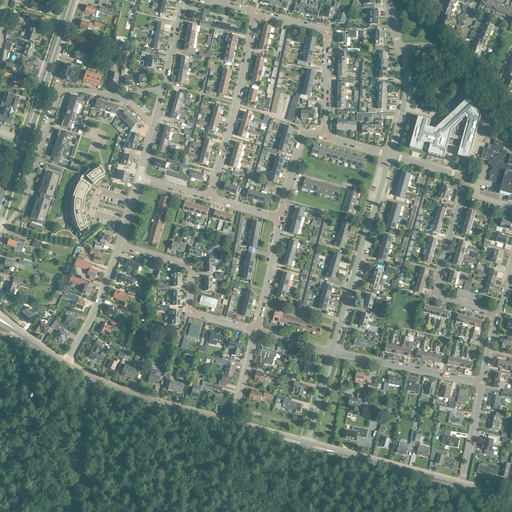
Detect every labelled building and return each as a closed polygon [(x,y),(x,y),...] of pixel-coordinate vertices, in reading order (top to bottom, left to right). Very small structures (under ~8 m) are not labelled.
[(37,0),(30,0),(29,4),(31,5),(30,9),(38,11),(38,9),(42,10),(43,7),(44,7),(44,4),(44,3),(39,2),(39,0),(37,0)] [(283,0),(281,8),(287,10),(288,6),(291,7),(292,0),(283,0)] [(488,0),(486,7),(491,9),(494,1),(491,0),(488,0)] [(494,1),(491,9),(496,11),(500,3),(497,2),(497,1),(495,0),(494,0),(494,1)] [(294,12),(300,13),(302,6),(300,5),(296,5),(297,3),(294,2),(292,7),(295,8),(294,12)] [(308,8),(306,15),(312,16),(316,3),(313,2),(312,6),(309,5),(308,8)] [(336,17),(338,9),(340,3),(336,2),(334,8),(332,7),(332,9),(328,7),(325,17),(332,19),(333,17),(336,17)] [(500,3),(496,11),(502,13),(505,5),(502,4),(503,3),(500,2),(500,3)] [(454,7),(446,3),(443,9),(451,12),(452,12),(453,9),(454,10),(455,7),(454,7),(454,6),(454,7)] [(505,5),(502,13),(507,15),(510,8),(507,6),(508,5),(505,4),(505,5)] [(85,9),(85,11),(85,12),(92,15),(92,14),(95,15),(97,9),(95,8),(87,6),(87,7),(86,7),(86,8),(86,9),(85,9)] [(160,9),(160,12),(159,13),(166,15),(167,8),(161,7),(157,6),(157,8),(160,9)] [(113,11),(100,7),(99,11),(112,15),(118,17),(119,13),(113,11)] [(374,7),(366,7),(366,11),(369,11),(369,18),(379,18),(379,12),(378,12),(374,12),(374,7)] [(341,9),(338,9),(336,17),(338,18),(337,23),(344,24),(346,15),(342,14),(343,11),(340,11),(341,9)] [(451,12),(443,9),(441,14),(444,15),(449,17),(451,18),(453,12),(452,12),(451,12)] [(206,14),(192,12),(191,12),(190,16),(191,16),(190,18),(205,21),(206,14)] [(24,13),(23,18),(29,20),(29,23),(29,24),(34,25),(34,24),(39,25),(41,18),(40,18),(40,17),(38,17),(34,16),(35,15),(24,13)] [(444,15),(442,20),(450,23),(451,24),(452,21),(453,22),(454,19),(451,18),(449,17),(444,15)] [(379,18),(369,18),(369,25),(369,28),(378,28),(378,25),(378,24),(379,24),(379,18)] [(450,23),(442,20),(440,26),(448,29),(449,26),(450,27),(452,24),(451,24),(450,23)] [(80,27),(79,30),(83,31),(84,28),(87,30),(88,26),(91,27),(92,24),(89,23),(82,21),(80,27)] [(485,25),(481,23),(476,21),(475,24),(480,25),(492,30),(494,25),(486,22),(485,25)] [(480,25),(475,24),(474,26),(483,30),(482,32),(490,36),(492,30),(480,25)] [(28,34),(35,36),(37,31),(30,28),(28,32),(22,30),(21,32),(25,33),(28,34)] [(161,37),(163,31),(156,29),(148,28),(148,30),(152,31),(156,32),(155,35),(161,37)] [(378,28),(369,28),(369,32),(375,32),(375,39),(385,39),(385,33),(384,33),(384,32),(378,32),(378,28)] [(339,35),(339,43),(343,43),(343,46),(347,46),(347,44),(347,38),(350,38),(356,38),(356,37),(357,31),(349,31),(349,35),(347,35),(347,34),(343,34),(343,35),(339,35)] [(476,34),(475,36),(488,41),(490,36),(482,32),(481,35),(476,34)] [(28,34),(25,33),(24,36),(20,35),(20,38),(33,42),(35,36),(28,34)] [(488,41),(475,36),(474,38),(479,40),(478,43),(483,45),(486,46),(488,41)] [(76,38),(75,42),(76,42),(76,43),(81,45),(81,46),(80,46),(79,50),(89,53),(90,49),(87,48),(88,47),(90,39),(82,37),(81,38),(78,37),(77,38),(76,38)] [(195,38),(187,37),(186,37),(185,41),(186,41),(186,43),(194,45),(196,45),(197,39),(195,39),(195,38)] [(308,44),(315,45),(317,39),(309,37),(308,44)] [(385,39),(375,39),(375,46),(375,49),(383,50),(383,46),(384,46),(384,45),(385,45),(385,39)] [(159,50),(160,43),(154,42),(150,41),(150,44),(149,48),(153,48),(159,50)] [(236,44),(228,42),(226,41),(224,48),(235,50),(236,50),(237,46),(236,46),(236,44)] [(25,49),(32,52),(35,46),(23,42),(22,45),(21,48),(25,49)] [(474,45),(469,43),(468,45),(481,50),(483,45),(478,43),(475,42),(474,45)] [(194,45),(186,43),(186,44),(185,44),(184,47),(185,47),(184,50),(195,52),(196,49),(193,49),(194,45)] [(481,50),(468,45),(467,48),(472,50),(470,53),(478,56),(481,50)] [(25,49),(21,48),(16,46),(15,49),(21,50),(20,54),(30,58),(32,52),(25,49)] [(235,50),(224,48),(223,54),(226,54),(234,56),(235,56),(236,53),(235,53),(235,50)] [(380,59),(387,59),(388,59),(388,56),(387,56),(387,53),(384,53),(384,50),(372,49),(372,53),(374,53),(374,55),(380,55),(380,59)] [(82,65),(87,66),(92,68),(93,65),(84,62),(86,55),(93,58),(94,55),(85,52),(85,54),(76,51),(75,55),(74,54),(73,57),(74,57),(73,58),(83,61),(82,65)] [(157,58),(156,58),(151,57),(152,54),(142,52),(141,56),(147,57),(146,62),(157,64),(157,61),(156,61),(157,58)] [(234,56),(226,54),(224,61),(232,63),(232,62),(234,62),(234,59),(233,59),(234,56)] [(258,58),(257,64),(265,65),(266,66),(267,63),(265,63),(266,59),(258,58)] [(30,75),(33,65),(34,64),(23,61),(19,71),(30,75)] [(150,68),(154,69),(155,69),(155,67),(156,67),(157,64),(146,62),(145,67),(144,67),(144,69),(149,73),(149,71),(150,68)] [(6,63),(5,66),(4,70),(12,73),(15,66),(6,63)] [(257,64),(255,70),(263,71),(265,72),(266,68),(264,67),(265,65),(257,64)] [(75,68),(66,65),(65,67),(63,67),(62,70),(63,71),(62,73),(62,72),(60,76),(62,77),(62,79),(70,82),(76,84),(81,70),(75,68)] [(131,77),(130,77),(129,76),(126,76),(125,70),(122,71),(120,77),(121,82),(122,82),(125,81),(126,86),(129,86),(129,87),(133,86),(133,82),(132,82),(131,77)] [(180,70),(179,77),(195,80),(199,80),(200,76),(195,76),(195,77),(187,76),(188,71),(180,70)] [(263,71),(255,70),(254,76),(264,78),(265,75),(263,75),(263,71)] [(91,73),(86,71),(83,81),(88,83),(91,73)] [(138,71),(134,72),(135,80),(139,79),(140,84),(142,84),(143,85),(147,84),(147,80),(146,80),(145,75),(144,75),(143,74),(138,74),(138,71)] [(96,75),(91,73),(88,83),(93,85),(96,75)] [(111,73),(108,85),(116,86),(118,74),(111,73)] [(102,77),(96,75),(93,85),(98,87),(102,77)] [(11,81),(14,82),(12,89),(17,91),(17,88),(21,89),(22,88),(22,89),(23,86),(22,86),(23,83),(18,81),(19,80),(15,79),(15,80),(12,79),(11,81)] [(379,81),(371,81),(371,86),(376,86),(376,87),(379,87),(379,90),(388,91),(388,87),(388,85),(385,85),(385,81),(379,81)] [(228,89),(220,88),(218,97),(224,98),(225,95),(226,95),(228,89)] [(312,90),(304,89),(301,88),(301,91),(304,91),(303,95),(310,97),(312,90)] [(251,89),(249,95),(256,97),(261,98),(262,92),(258,91),(252,90),(251,89)] [(5,93),(3,99),(18,104),(20,98),(12,95),(5,93)] [(176,100),(182,101),(184,102),(185,100),(182,99),(183,98),(184,96),(183,96),(183,95),(178,93),(176,100)] [(70,101),(79,103),(82,104),(84,104),(84,102),(80,100),(81,98),(72,95),(72,97),(71,97),(70,101)] [(3,101),(1,107),(2,106),(9,108),(16,110),(18,104),(3,99),(3,101)] [(100,110),(102,101),(100,100),(100,101),(97,100),(96,104),(93,103),(91,109),(94,110),(94,111),(99,113),(100,110)] [(430,120),(418,117),(410,148),(421,151),(422,148),(423,148),(428,150),(429,150),(428,153),(444,157),(447,144),(448,144),(452,130),(465,117),(468,120),(458,156),(469,159),(480,120),(481,115),(480,114),(471,104),(467,100),(442,123),(442,122),(442,123),(440,125),(439,126),(437,128),(436,129),(435,129),(428,127),(430,120)] [(346,102),(338,102),(338,109),(347,109),(347,112),(348,112),(358,112),(358,109),(347,109),(347,105),(346,105),(346,102)] [(113,104),(110,113),(115,115),(115,116),(117,118),(123,108),(115,106),(115,105),(113,104)] [(1,107),(0,107),(7,109),(6,111),(2,110),(1,114),(0,114),(0,119),(11,123),(13,118),(14,114),(13,114),(13,111),(15,112),(16,110),(9,108),(2,106),(1,107)] [(174,106),(172,112),(187,116),(187,114),(183,112),(179,111),(179,110),(180,111),(180,109),(179,109),(180,107),(174,106)] [(123,108),(117,118),(119,119),(120,118),(124,121),(131,115),(129,113),(128,113),(126,111),(123,108)] [(221,114),(214,112),(213,116),(210,115),(211,111),(201,108),(199,115),(203,116),(203,113),(210,115),(209,118),(212,118),(219,120),(221,114)] [(187,116),(172,112),(170,118),(176,120),(177,120),(178,118),(177,118),(177,116),(181,117),(181,119),(185,121),(187,116)] [(245,113),(244,119),(251,121),(252,115),(245,113)] [(74,119),(64,115),(62,119),(64,119),(63,121),(72,124),(75,125),(76,120),(74,119)] [(135,118),(131,115),(124,121),(128,125),(135,118)] [(135,118),(128,125),(132,129),(130,130),(131,131),(138,130),(137,127),(135,126),(138,123),(136,121),(137,120),(135,118)] [(218,126),(211,124),(198,120),(197,124),(210,127),(209,130),(216,132),(218,126)] [(72,124),(63,121),(61,126),(70,129),(72,124)] [(242,125),(240,131),(247,133),(259,136),(260,133),(248,129),(249,127),(242,125)] [(284,132),(291,134),(293,128),(286,126),(284,132)] [(164,133),(170,135),(174,136),(179,137),(179,135),(175,134),(175,133),(171,132),(172,132),(172,130),(171,130),(172,128),(166,127),(164,133)] [(138,130),(131,131),(129,132),(129,133),(131,133),(129,139),(139,141),(140,139),(139,138),(139,136),(136,135),(137,133),(139,132),(138,130)] [(58,136),(67,139),(68,134),(60,131),(58,136)] [(291,134),(284,132),(282,132),(281,134),(283,135),(283,138),(290,140),(291,134)] [(290,140),(283,138),(281,138),(280,141),(282,141),(281,145),(288,147),(290,140)] [(205,143),(205,146),(212,148),(213,142),(205,140),(204,143),(205,143)] [(484,148),(481,159),(482,159),(489,161),(492,165),(494,167),(490,173),(491,174),(489,181),(502,185),(501,187),(499,193),(502,194),(509,196),(509,198),(508,200),(511,201),(511,155),(511,156),(506,154),(503,151),(505,143),(495,140),(492,150),(484,148)] [(65,144),(56,141),(55,147),(63,150),(65,144)] [(235,149),(242,151),(244,145),(237,143),(235,149)] [(137,146),(128,144),(126,149),(125,149),(124,151),(130,153),(131,150),(135,152),(136,149),(137,149),(137,146)] [(166,147),(161,145),(159,152),(165,154),(165,153),(167,154),(168,150),(166,149),(166,147)] [(319,155),(321,147),(315,145),(312,153),(319,155)] [(321,147),(319,155),(325,157),(328,149),(321,147)] [(334,151),(328,149),(325,157),(332,159),(334,151)] [(130,153),(124,151),(123,154),(122,154),(121,159),(133,163),(133,160),(133,157),(129,156),(130,153)] [(334,151),(332,159),(338,161),(341,152),(334,151)] [(61,155),(53,152),(51,156),(52,156),(51,157),(55,158),(54,161),(59,162),(61,155)] [(347,154),(341,152),(338,161),(345,163),(347,154)] [(354,156),(347,154),(345,163),(351,164),(354,156)] [(240,157),(233,155),(232,161),(239,163),(240,157)] [(354,156),(351,164),(358,166),(360,158),(354,156)] [(208,159),(201,157),(200,163),(207,165),(208,159)] [(275,163),(282,165),(284,159),(277,157),(275,163)] [(367,160),(360,158),(358,166),(360,167),(361,167),(360,168),(364,169),(367,160)] [(133,163),(121,159),(121,160),(123,160),(122,165),(118,164),(117,167),(124,169),(125,166),(130,168),(131,165),(132,165),(133,163)] [(156,160),(154,166),(160,168),(159,170),(163,172),(164,169),(165,169),(167,163),(156,160)] [(282,165),(275,163),(273,170),(281,172),(282,165)] [(92,170),(85,176),(94,184),(99,180),(105,176),(100,166),(92,170)] [(124,169),(117,167),(116,173),(119,174),(118,180),(123,182),(127,184),(128,180),(127,179),(128,175),(122,174),(124,169)] [(281,172),(273,170),(272,169),(270,175),(272,176),(279,178),(281,172)] [(194,171),(192,178),(203,181),(204,174),(194,171)] [(38,198),(30,219),(38,222),(37,223),(43,225),(51,202),(48,201),(49,197),(52,198),(60,175),(54,173),(54,175),(46,172),(39,193),(42,194),(40,199),(38,198)] [(402,172),(400,179),(409,181),(410,175),(402,172)] [(310,190),(313,180),(306,178),(303,188),(310,190)] [(73,196),(72,204),(72,213),(73,220),(76,228),(80,236),(90,229),(86,223),(84,217),(82,217),(81,212),(83,212),(83,205),(85,199),(87,193),(91,187),(81,180),(76,188),(73,196)] [(313,180),(310,190),(317,192),(320,182),(313,180)] [(327,184),(320,182),(317,192),(324,194),(327,184)] [(231,193),(233,186),(226,184),(224,191),(231,193)] [(334,186),(327,184),(324,194),(331,196),(334,186)] [(399,184),(397,191),(405,193),(407,186),(399,184)] [(341,188),(334,186),(331,196),(338,198),(341,188)] [(443,186),(441,192),(450,194),(452,189),(443,186)] [(253,199),(255,192),(249,190),(247,197),(253,199)] [(349,190),(347,197),(357,200),(359,193),(349,190)] [(405,193),(397,191),(395,197),(403,199),(405,193)] [(262,194),(255,192),(253,199),(260,201),(262,194)] [(450,194),(441,192),(440,195),(439,195),(437,200),(441,201),(442,199),(448,201),(450,194)] [(162,196),(160,203),(168,205),(170,198),(162,196)] [(357,200),(347,197),(345,204),(355,207),(357,200)] [(189,211),(191,203),(185,202),(183,210),(189,211)] [(168,205),(160,203),(158,209),(166,212),(168,205)] [(191,203),(189,211),(189,213),(195,215),(195,213),(198,205),(191,203)] [(355,207),(345,204),(343,211),(353,215),(355,207)] [(392,210),(400,212),(402,206),(393,204),(392,210)] [(158,209),(156,216),(164,218),(166,212),(158,209)] [(220,220),(222,212),(216,210),(214,218),(220,220)] [(228,214),(222,212),(220,220),(226,222),(228,214)] [(295,214),(293,220),(301,223),(303,216),(295,214)] [(390,215),(388,222),(396,224),(397,224),(399,224),(400,222),(397,221),(398,218),(390,215)] [(474,217),(467,215),(465,222),(472,224),(476,225),(477,221),(473,220),(474,217)] [(156,216),(154,223),(162,225),(164,218),(156,216)] [(436,219),(434,225),(441,227),(443,221),(436,219)] [(293,220),(292,226),(299,229),(301,223),(293,220)] [(502,221),(500,227),(501,227),(510,230),(511,223),(502,221)] [(341,229),(349,231),(351,224),(343,222),(341,229)] [(396,224),(388,222),(386,228),(395,231),(396,224)] [(162,225),(154,223),(152,229),(161,232),(162,225)] [(441,227),(434,225),(431,224),(429,230),(432,231),(439,233),(441,227)] [(299,229),(292,226),(290,233),(297,235),(299,229)] [(471,229),(464,227),(462,234),(469,236),(471,229)] [(152,229),(150,236),(159,239),(161,232),(152,229)] [(52,234),(49,239),(79,244),(77,239),(74,238),(73,236),(71,234),(69,232),(66,231),(65,231),(62,231),(60,232),(57,233),(55,235),(52,234)] [(496,231),(495,233),(499,234),(496,242),(506,245),(506,243),(507,243),(509,239),(508,239),(508,237),(499,234),(500,232),(496,231)] [(102,233),(101,237),(99,243),(96,242),(95,246),(100,247),(101,247),(103,242),(108,243),(110,238),(111,238),(112,234),(108,233),(108,234),(102,233)] [(159,239),(150,236),(148,243),(157,245),(159,239)] [(174,242),(172,249),(172,250),(175,251),(175,250),(178,251),(180,242),(181,239),(178,238),(177,243),(174,242)] [(291,240),(289,246),(297,248),(298,242),(298,240),(292,238),(292,240),(291,240)] [(9,239),(8,242),(7,245),(7,246),(14,248),(14,250),(14,251),(21,252),(24,243),(15,240),(14,241),(9,239)] [(258,242),(250,240),(248,240),(247,243),(250,243),(249,247),(257,248),(258,242)] [(346,242),(338,240),(336,247),(344,249),(346,242)] [(391,243),(383,240),(381,247),(389,249),(391,243)] [(180,242),(178,251),(184,253),(186,245),(185,244),(186,243),(180,242)] [(190,251),(189,255),(196,256),(199,244),(196,243),(195,248),(192,247),(190,251)] [(436,245),(429,243),(427,249),(434,251),(436,245)] [(199,244),(196,256),(202,258),(204,251),(205,246),(199,244)] [(297,248),(289,246),(288,252),(295,254),(297,248)] [(493,246),(492,249),(495,249),(494,253),(492,252),(491,256),(493,256),(501,259),(503,252),(498,250),(499,248),(493,246)] [(389,249),(381,247),(379,253),(388,255),(389,249)] [(99,250),(94,249),(92,249),(92,251),(91,251),(90,255),(94,257),(93,261),(99,263),(100,262),(101,263),(103,256),(98,253),(99,250)] [(288,252),(286,259),(293,261),(296,261),(298,255),(295,254),(288,252)] [(457,252),(455,258),(462,260),(469,262),(470,259),(463,257),(464,254),(457,252)] [(80,253),(79,253),(78,258),(77,260),(79,260),(83,262),(85,256),(86,255),(80,253)] [(247,260),(255,261),(256,255),(245,253),(244,260),(247,260)] [(333,259),(340,261),(342,255),(335,253),(333,259)] [(388,255),(379,253),(378,259),(386,262),(388,255)] [(432,257),(425,255),(424,262),(431,264),(432,257)] [(501,259),(493,256),(491,262),(499,265),(501,259)] [(455,258),(453,264),(460,266),(462,260),(455,258)] [(6,259),(4,266),(8,268),(7,270),(10,272),(11,269),(12,267),(16,269),(18,263),(14,262),(6,259)] [(293,261),(286,259),(284,265),(291,267),(293,261)] [(83,262),(79,260),(77,265),(84,268),(84,269),(85,269),(84,269),(89,271),(87,275),(90,276),(89,279),(94,281),(97,273),(97,272),(94,270),(91,268),(92,265),(85,263),(83,262)] [(139,264),(134,262),(127,260),(125,266),(137,271),(138,270),(139,267),(140,265),(139,264)] [(375,269),(373,276),(383,279),(384,275),(387,276),(388,273),(393,274),(394,268),(387,266),(386,272),(375,269)] [(160,280),(163,273),(163,272),(157,270),(154,278),(160,280)] [(160,280),(169,280),(181,281),(182,272),(181,272),(181,270),(178,270),(178,272),(173,272),(173,277),(165,276),(166,274),(163,273),(160,280)] [(337,273),(330,271),(328,277),(335,279),(337,273)] [(282,279),(289,281),(291,275),(284,272),(282,279)] [(253,274),(245,273),(244,279),(251,281),(253,274)] [(133,279),(122,274),(119,281),(131,286),(131,284),(133,280),(133,279)] [(373,276),(371,282),(381,285),(383,279),(373,276)] [(457,279),(450,277),(448,283),(455,285),(457,279)] [(8,287),(6,293),(13,295),(17,283),(20,284),(21,280),(15,278),(12,284),(9,282),(7,286),(8,287)] [(82,294),(85,296),(85,294),(89,295),(91,287),(89,286),(90,284),(75,278),(73,282),(78,284),(77,284),(85,287),(82,292),(83,293),(82,294)] [(485,283),(484,287),(486,287),(493,289),(495,283),(488,281),(487,284),(485,283)] [(383,286),(381,285),(371,282),(370,282),(368,288),(369,289),(374,290),(373,293),(379,295),(385,297),(386,297),(387,297),(388,293),(380,291),(380,290),(382,291),(383,286)] [(280,285),(279,290),(286,292),(289,293),(289,290),(287,290),(288,287),(280,285)] [(424,288),(417,286),(415,292),(422,294),(424,288)] [(124,304),(124,302),(125,301),(127,296),(127,295),(116,290),(113,298),(116,299),(115,301),(124,304)] [(286,292),(279,290),(277,297),(284,299),(286,292)] [(331,292),(324,290),(322,297),(329,299),(331,292)] [(248,291),(247,297),(254,299),(256,293),(248,291)] [(366,301),(374,303),(375,300),(377,300),(378,298),(368,295),(366,301)] [(219,300),(220,298),(214,297),(213,296),(212,299),(202,296),(200,304),(215,308),(217,301),(218,302),(219,300)] [(74,300),(72,305),(76,307),(75,308),(83,311),(85,304),(82,303),(83,300),(79,298),(78,301),(74,300)] [(180,300),(170,299),(170,302),(170,306),(160,305),(160,308),(170,308),(170,306),(180,306),(180,300)] [(374,303),(366,301),(364,307),(372,310),(373,306),(375,307),(376,304),(374,303)] [(328,304),(321,302),(319,309),(326,311),(328,304)] [(145,303),(141,312),(146,314),(149,305),(145,303)] [(252,305),(245,303),(243,310),(251,311),(252,305)] [(109,306),(106,313),(113,316),(113,317),(117,319),(121,310),(109,306)] [(429,314),(431,307),(425,306),(423,313),(429,314)] [(251,311),(243,310),(241,309),(240,311),(243,312),(242,316),(249,318),(251,311)] [(28,318),(30,316),(24,311),(19,317),(25,322),(28,318)] [(443,311),(441,318),(440,320),(443,321),(444,319),(446,319),(448,312),(443,311)] [(68,316),(64,324),(74,328),(78,321),(73,318),(75,314),(76,313),(67,312),(66,315),(68,316)] [(280,322),(282,314),(275,312),(273,320),(280,322)] [(361,319),(371,322),(372,316),(363,313),(361,319)] [(282,314),(280,322),(286,324),(289,316),(282,314)] [(462,324),(464,317),(458,315),(456,322),(462,324)] [(295,318),(289,316),(286,324),(293,326),(295,318)] [(180,318),(165,317),(165,320),(171,321),(171,328),(175,328),(175,325),(179,325),(180,318)] [(470,319),(464,317),(462,324),(469,325),(470,319)] [(59,321),(54,318),(49,326),(53,329),(59,321)] [(302,319),(295,318),(293,326),(300,328),(302,319)] [(309,321),(302,319),(300,328),(306,330),(309,321)] [(371,322),(361,319),(359,326),(366,328),(368,325),(370,325),(375,327),(375,324),(371,322)] [(50,328),(40,321),(34,329),(39,333),(40,331),(45,334),(50,328)] [(309,321),(306,330),(313,332),(315,323),(309,321)] [(102,325),(98,332),(103,335),(104,334),(108,337),(112,331),(106,328),(108,325),(104,322),(102,325)] [(315,323),(313,332),(320,334),(320,333),(320,332),(322,325),(315,323)] [(191,324),(188,335),(197,338),(199,331),(199,330),(200,326),(191,324)] [(62,332),(64,328),(58,325),(55,330),(58,332),(54,339),(55,339),(55,340),(55,341),(56,342),(57,342),(58,341),(63,343),(65,339),(67,340),(70,336),(64,333),(62,332)] [(217,343),(221,345),(224,335),(212,331),(208,343),(216,345),(217,343)] [(372,341),(367,340),(366,340),(366,341),(361,339),(362,336),(358,335),(357,339),(356,338),(354,345),(364,348),(365,346),(370,348),(372,341)] [(504,341),(502,348),(511,350),(511,346),(511,337),(508,337),(507,342),(504,341)] [(230,340),(228,348),(233,349),(232,352),(239,354),(242,343),(235,341),(230,340)] [(94,349),(99,352),(103,345),(97,341),(94,347),(95,348),(94,349)] [(399,348),(397,355),(403,356),(405,349),(405,346),(406,341),(403,341),(403,345),(402,345),(401,348),(399,348)] [(262,348),(260,356),(262,357),(260,363),(272,366),(274,358),(276,358),(276,357),(282,356),(286,358),(285,361),(288,361),(291,353),(277,349),(277,352),(262,348)] [(99,352),(94,349),(93,351),(92,350),(88,357),(94,360),(96,357),(102,361),(106,356),(101,353),(100,355),(98,353),(99,352)] [(455,356),(453,366),(460,367),(461,360),(462,357),(456,356),(455,356)] [(216,357),(216,358),(216,361),(215,362),(227,365),(224,375),(232,377),(235,366),(230,365),(231,361),(230,361),(228,360),(222,359),(216,357)] [(302,357),(301,360),(304,361),(303,364),(306,365),(304,372),(312,374),(312,373),(313,374),(314,368),(313,368),(314,364),(310,363),(311,359),(305,357),(305,358),(302,357)] [(464,361),(461,360),(460,367),(466,368),(467,362),(468,358),(465,358),(464,361)] [(499,360),(497,368),(511,371),(511,363),(511,358),(509,358),(508,362),(499,360)] [(115,363),(111,361),(108,368),(113,371),(117,364),(118,364),(119,361),(116,360),(115,363)] [(128,377),(132,368),(128,367),(129,364),(128,364),(129,362),(126,361),(124,367),(124,368),(122,375),(123,376),(123,377),(128,378),(128,377)] [(132,368),(128,377),(129,378),(129,379),(134,380),(134,379),(136,380),(138,372),(139,373),(141,366),(138,365),(137,367),(136,367),(136,369),(132,368)] [(148,381),(148,383),(156,385),(157,381),(159,381),(161,373),(153,371),(152,371),(150,372),(150,374),(145,373),(144,380),(148,381)] [(258,371),(255,380),(259,381),(258,382),(263,383),(263,382),(266,383),(267,378),(270,379),(271,378),(278,380),(279,374),(272,372),(271,375),(268,374),(264,373),(261,372),(258,371)] [(356,378),(355,382),(366,384),(368,377),(365,376),(366,374),(357,372),(356,378)] [(497,374),(496,381),(505,382),(506,379),(510,380),(511,377),(497,374)] [(233,377),(232,377),(224,375),(223,375),(222,379),(220,379),(218,385),(225,387),(226,383),(231,384),(233,377)] [(389,376),(388,384),(400,386),(402,378),(389,376)] [(407,379),(404,395),(407,396),(408,390),(416,392),(415,394),(419,395),(421,385),(416,384),(417,381),(407,379)] [(505,382),(496,381),(495,381),(494,387),(503,389),(504,388),(506,389),(506,387),(504,386),(505,382)] [(174,392),(177,383),(170,382),(168,390),(174,392)] [(294,389),(292,394),(296,395),(302,396),(304,391),(306,392),(308,386),(295,382),(293,389),(294,389)] [(184,385),(177,383),(174,392),(181,394),(184,385)] [(369,383),(368,389),(383,392),(383,390),(378,390),(379,385),(369,383)] [(200,395),(201,387),(201,386),(194,384),(191,396),(198,398),(199,394),(200,395)] [(423,390),(422,396),(421,398),(425,399),(426,394),(433,396),(436,385),(428,384),(426,391),(423,390)] [(442,386),(440,397),(446,399),(445,401),(448,402),(448,399),(450,388),(442,386)] [(252,390),(250,398),(255,399),(255,401),(259,402),(260,401),(261,401),(263,392),(252,390)] [(460,390),(457,403),(466,404),(468,391),(460,390)] [(350,398),(349,405),(353,405),(352,408),(358,409),(359,406),(357,406),(357,404),(364,405),(365,399),(370,400),(371,395),(359,393),(357,399),(350,398)] [(374,393),(373,400),(383,402),(384,398),(379,397),(380,394),(374,393)] [(279,395),(277,398),(285,400),(284,404),(286,405),(285,409),(296,412),(295,412),(296,413),(297,411),(301,412),(303,405),(291,401),(291,398),(279,395)] [(500,404),(501,397),(497,396),(492,395),(490,407),(494,407),(493,411),(499,412),(500,404)] [(215,396),(213,403),(224,406),(226,399),(215,396)] [(452,408),(449,408),(440,406),(439,409),(451,412),(449,423),(462,426),(464,415),(459,414),(459,413),(454,412),(455,409),(454,409),(452,408)] [(489,422),(488,428),(496,429),(496,426),(497,426),(497,424),(497,423),(498,417),(499,417),(500,414),(493,412),(493,416),(490,415),(490,420),(489,420),(488,422),(489,422)] [(345,429),(343,438),(356,440),(357,436),(359,436),(359,437),(366,438),(368,429),(361,428),(360,432),(358,432),(358,431),(345,429)] [(446,430),(445,433),(446,434),(446,436),(447,436),(445,445),(458,447),(460,439),(451,437),(452,432),(446,430)] [(381,443),(381,444),(382,444),(381,447),(388,449),(390,439),(387,439),(388,437),(383,435),(383,436),(379,435),(378,442),(381,443)] [(417,435),(416,439),(413,448),(414,449),(414,450),(418,451),(417,455),(428,457),(429,453),(430,448),(420,445),(420,442),(418,442),(420,435),(417,435)] [(483,438),(482,444),(492,446),(493,443),(496,443),(497,438),(488,436),(487,439),(483,438)] [(412,438),(410,448),(406,447),(405,448),(399,446),(397,453),(407,455),(408,449),(413,450),(413,448),(416,439),(412,438)] [(442,465),(450,467),(453,468),(455,461),(449,459),(449,460),(444,458),(444,456),(439,455),(440,451),(432,449),(431,458),(436,459),(437,460),(436,463),(442,465)] [(479,465),(477,472),(486,475),(486,472),(496,475),(498,466),(488,464),(487,467),(479,465)] [(503,465),(500,476),(507,478),(509,466),(503,465)]
